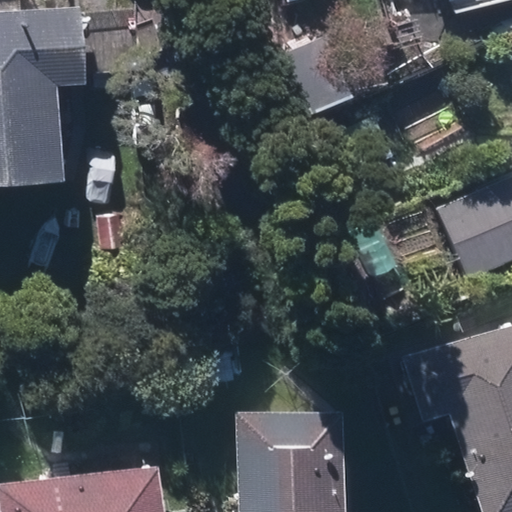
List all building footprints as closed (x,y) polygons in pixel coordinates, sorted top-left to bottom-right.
[(65,8),(0,12),(0,179),(45,177),(39,82),(69,80),(65,8)] [(314,34),(233,70),(261,133),(342,97),(314,34)] [(390,153),(366,115),(295,160),(319,198),(390,153)] [(511,175),(435,209),(464,276),(511,255),(511,175)] [(511,320),(395,356),(413,414),(438,406),(470,511),(502,511),(511,509),(511,320)] [(324,511),(324,413),(229,413),(228,511),(324,511)] [(148,511),(144,469),(0,484),(0,511),(148,511)]
